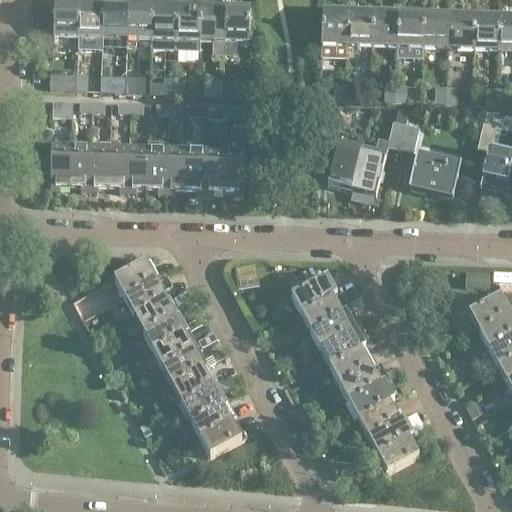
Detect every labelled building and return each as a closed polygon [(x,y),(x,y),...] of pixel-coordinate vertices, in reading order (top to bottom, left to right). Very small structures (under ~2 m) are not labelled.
[(77,41),(78,6),(55,5),(53,40),(77,41)] [(103,7),(78,6),(77,41),(102,42),(103,7)] [(126,43),(127,8),(103,7),(102,42),(126,43)] [(127,8),(126,43),(126,51),(135,52),(136,43),(151,43),(152,9),(127,8)] [(175,44),(176,10),(152,9),(151,43),(151,53),(164,53),(165,44),(175,44)] [(201,11),(176,10),(175,44),(200,45),(201,11)] [(223,60),(225,11),(201,11),(200,45),(205,45),(204,58),(211,59),(211,60),(223,60)] [(250,12),(225,11),(223,60),(235,61),(235,46),(249,47),(250,12)] [(347,51),(348,16),(322,15),(321,50),(347,51)] [(372,52),(373,17),(348,16),(347,51),(372,52)] [(398,52),(399,17),(373,17),(372,52),(398,52)] [(422,65),(423,53),(424,18),(399,17),(398,52),(397,64),(422,65)] [(424,18),(423,53),(448,54),(450,19),(424,18)] [(450,19),(448,54),(473,55),(474,20),(450,19)] [(474,20),(473,55),(498,56),(499,21),(474,20)] [(511,21),(499,21),(498,56),(511,56),(511,21)] [(76,95),(76,79),(52,78),(52,94),(76,95)] [(87,79),(76,79),(76,95),(87,95),(87,79)] [(125,96),(125,80),(115,80),(114,96),(125,96)] [(125,80),(125,96),(135,97),(136,81),(125,80)] [(173,97),(174,82),(164,82),(164,97),(173,97)] [(174,82),(173,97),(184,98),(185,82),(174,82)] [(222,99),(222,84),(205,83),(204,98),(222,99)] [(244,85),(222,84),(222,99),(244,100),(244,85)] [(345,104),(345,89),(335,88),(335,104),(345,104)] [(345,89),(345,104),(356,105),(356,89),(345,89)] [(395,106),(396,90),(386,90),(385,106),(395,106)] [(396,90),(395,106),(406,107),(407,91),(396,90)] [(446,108),(446,92),(436,92),(436,107),(446,108)] [(446,92),(446,108),(456,108),(457,93),(446,92)] [(496,110),(497,94),(486,93),(486,109),(496,110)] [(497,94),(496,110),(507,110),(508,94),(497,94)] [(462,95),(461,104),(471,105),(471,96),(462,95)] [(73,107),(52,106),(52,122),(72,123),(73,107)] [(91,117),(92,108),(79,107),(79,116),(91,117)] [(92,108),(91,117),(104,117),(105,108),(92,108)] [(130,118),(130,109),(118,108),(118,117),(130,118)] [(130,109),(130,118),(143,118),(143,109),(130,109)] [(168,119),(169,110),(156,109),(156,118),(168,119)] [(169,110),(168,119),(181,119),(181,110),(169,110)] [(207,120),(207,111),(195,110),(194,120),(207,120)] [(318,110),(317,125),(331,125),(332,110),(318,110)] [(207,120),(207,122),(226,123),(226,120),(226,111),(220,111),(207,111),(207,120)] [(234,121),(246,121),(246,112),(226,111),(226,120),(234,121)] [(399,154),(405,130),(408,116),(397,113),(394,127),(392,127),(386,151),(399,154)] [(511,162),(489,156),(495,129),(498,116),(484,116),(475,154),(488,157),(485,169),(482,168),(480,175),(484,176),(479,194),(504,200),(511,167),(511,162)] [(329,150),(331,125),(317,125),(316,150),(329,150)] [(418,133),(405,130),(399,154),(412,158),(418,133)] [(99,152),(90,152),(89,196),(98,196),(98,192),(109,192),(110,152),(110,147),(100,146),(99,152)] [(148,146),(148,153),(147,193),(157,193),(157,198),(166,198),(167,154),(158,154),(158,146),(148,146)] [(186,147),(186,149),(185,194),(195,195),(195,199),(204,199),(205,155),(206,148),(186,147)] [(176,154),(167,154),(166,198),(175,198),(175,194),(185,194),(186,149),(176,148),(176,154)] [(70,191),(71,151),(51,150),(50,195),(60,195),(60,191),(70,191)] [(224,156),(205,155),(204,199),(212,199),(212,195),(224,196),(225,150),(224,150),(224,156)] [(235,150),(225,150),(224,196),(233,196),(233,200),(243,201),(245,157),(235,156),(235,150)] [(351,195),(360,156),(336,150),(326,189),(351,195)] [(90,152),(71,151),(70,191),(82,192),(82,196),(89,196),(90,152)] [(128,153),(110,152),(109,192),(118,192),(118,197),(127,197),(128,153)] [(375,201),(384,162),(386,155),(375,152),(374,160),(360,156),(351,195),(375,201)] [(148,153),(128,153),(127,197),(137,197),(137,193),(147,193),(148,153)] [(452,203),(460,167),(416,157),(408,193),(452,203)] [(150,265),(114,284),(124,302),(159,283),(150,265)] [(235,273),(237,285),(256,282),(254,270),(235,273)] [(295,294),(318,282),(312,271),(289,284),(295,294)] [(465,275),(465,291),(489,292),(489,276),(465,275)] [(301,320),(336,301),(326,282),(291,301),(301,320)] [(159,283),(124,302),(133,320),(169,301),(159,283)] [(477,337),(511,318),(511,316),(503,300),(467,319),(477,337)] [(169,301),(133,320),(143,337),(178,318),(169,301)] [(310,337),(346,318),(336,301),(301,320),(310,337)] [(346,308),(350,316),(364,308),(359,301),(346,308)] [(178,318),(143,337),(152,355),(188,335),(178,318)] [(319,355),(355,336),(346,318),(310,337),(319,355)] [(511,318),(477,337),(487,355),(511,341),(511,318)] [(198,322),(185,329),(188,335),(201,328),(198,322)] [(380,334),(360,345),(365,354),(385,343),(380,334)] [(188,335),(152,355),(162,372),(197,353),(188,335)] [(212,336),(197,344),(201,351),(216,343),(212,336)] [(329,373),(365,354),(360,345),(355,336),(319,355),(329,373)] [(511,341),(487,355),(496,373),(511,364),(511,341)] [(197,353),(162,372),(171,390),(207,370),(197,353)] [(215,366),(225,360),(221,353),(211,359),(215,366)] [(339,390),(374,371),(365,354),(329,373),(339,390)] [(506,390),(511,387),(511,364),(496,373),(506,390)] [(207,370),(171,390),(181,407),(216,388),(207,370)] [(348,407),(384,389),(374,371),(339,390),(348,407)] [(384,377),(388,385),(399,379),(395,371),(384,377)] [(220,379),(213,382),(216,387),(223,384),(220,379)] [(216,388),(181,407),(190,425),(226,406),(216,388)] [(412,397),(412,396),(408,388),(399,393),(403,401),(412,397)] [(358,426),(393,406),(384,389),(348,407),(358,426)] [(465,412),(471,423),(482,417),(476,405),(465,412)] [(226,406),(190,425),(200,443),(236,424),(226,406)] [(367,444),(403,424),(393,406),(358,426),(367,444)] [(236,424),(200,443),(210,462),(246,443),(236,424)] [(377,461),(413,442),(403,424),(367,444),(377,461)] [(152,437),(146,426),(139,429),(145,440),(152,437)] [(387,479),(422,460),(413,442),(377,461),(387,479)]
